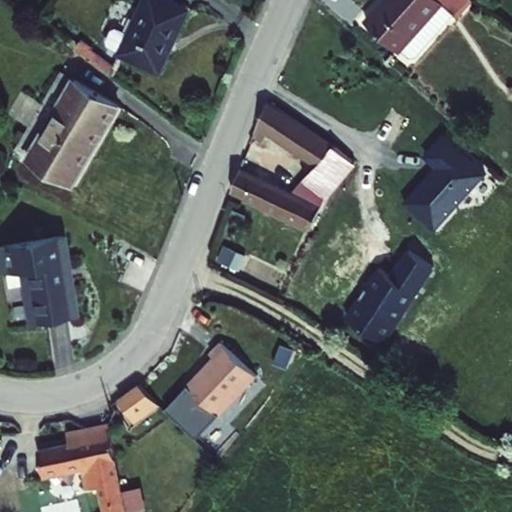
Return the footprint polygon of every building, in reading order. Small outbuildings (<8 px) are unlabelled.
[(131,45),(130,47),(171,65),(199,1),(196,0),(150,0),(139,26),(125,20),(122,21),(115,35),(117,39),(131,45)] [(386,0),(376,14),(413,41),(444,0),(464,0),(465,1),(465,0),(386,0)] [(125,100),(82,74),(36,150),(79,176),(125,100)] [(276,89),(262,123),(268,128),(272,118),(322,157),(312,170),(330,185),(361,151),(341,134),(339,138),(276,89)] [(486,171),(444,134),(423,158),(433,170),(400,203),(434,233),(486,171)] [(249,160),(239,183),(318,218),(328,195),(249,160)] [(65,236),(1,244),(4,267),(23,264),(30,319),(71,314),(66,269),(69,269),(65,236)] [(434,269),(407,250),(389,274),(376,266),(342,318),(382,346),(434,269)] [(220,346),(194,374),(224,403),(263,361),(228,328),(215,342),(220,346)] [(169,391),(151,374),(131,389),(149,406),(169,391)] [(117,414),(78,423),(81,434),(49,441),(55,466),(96,456),(100,475),(110,472),(119,509),(103,511),(126,511),(125,504),(137,501),(117,414)]
